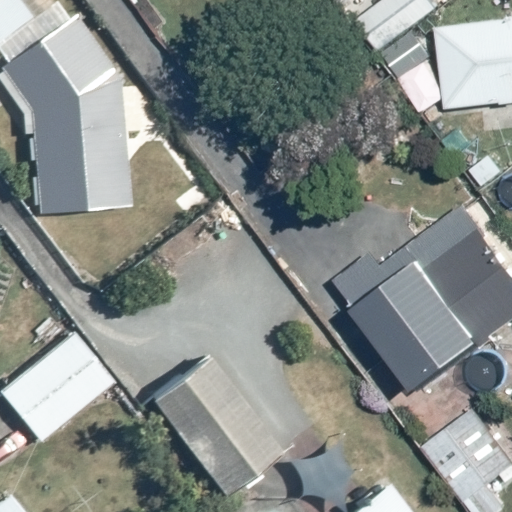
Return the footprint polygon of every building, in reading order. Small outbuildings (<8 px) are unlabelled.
[(75,16),(1,66),(32,112),(37,214),(130,205),(119,78),(75,16)] [(511,17),(438,26),(448,111),(511,103),(511,17)] [(335,281),(418,393),(511,323),(511,268),(465,206),(385,266),(375,252),(335,281)] [(110,379),(72,331),(0,388),(0,395),(35,439),(110,379)] [(277,451),(201,356),(144,401),(220,497),(277,451)] [(511,465),(511,462),(469,407),(420,445),(464,502),(511,465)] [(412,511),(391,483),(351,511),(412,511)] [(0,511),(21,511),(8,495),(0,501),(0,511)]
